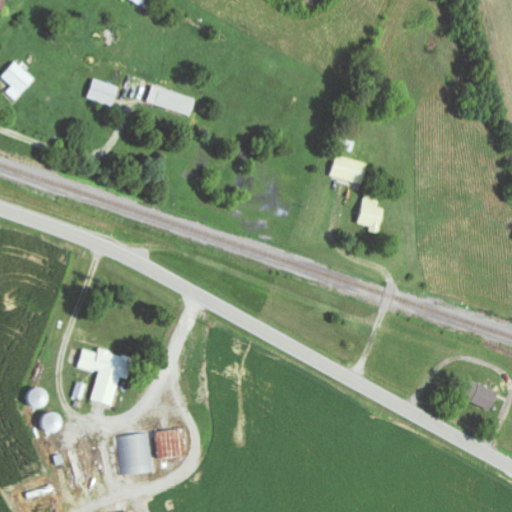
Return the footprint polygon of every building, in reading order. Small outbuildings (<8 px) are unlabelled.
[(0,0),(0,11),(8,11),(7,0),(0,0)] [(156,0),(130,0),(150,11),(156,0)] [(13,87),(7,94),(18,102),(36,79),(15,63),(2,79),(13,87)] [(88,99),(114,108),(120,88),(95,80),(88,99)] [(191,117),(197,100),(154,86),(148,103),(191,117)] [(368,165),(337,156),(331,177),(362,185),(368,165)] [(379,231),(384,210),(378,209),(380,199),(364,196),(358,227),(379,231)] [(114,407),(121,379),(128,381),(134,359),(99,351),(98,354),(84,351),(79,369),(99,374),(92,402),(114,407)] [(499,392),(472,382),(465,401),(493,411),(499,392)] [(88,385),(78,383),(74,398),(84,401),(88,385)] [(157,434),(159,460),(186,457),(183,431),(157,434)] [(119,438),(123,476),(155,473),(151,435),(119,438)]
